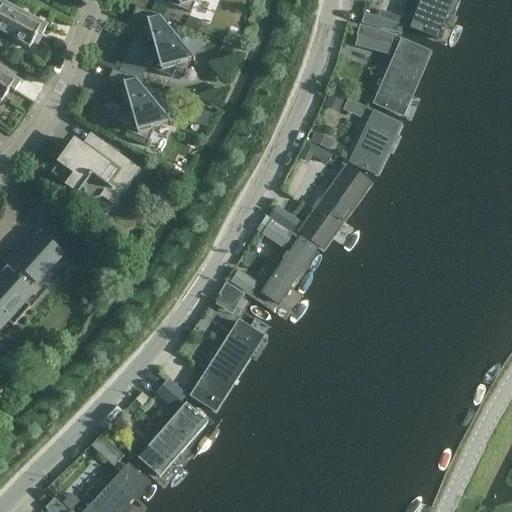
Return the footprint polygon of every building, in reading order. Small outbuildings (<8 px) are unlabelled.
[(7,39),(8,37),(29,49),(38,34),(42,36),(48,26),(0,0),(0,43),(3,43),(3,42),(5,42),(6,40),(7,39)] [(170,0),(168,5),(191,13),(196,1),(198,0),(170,0)] [(417,0),(407,28),(424,35),(425,35),(437,0),(417,0)] [(130,21),(149,29),(156,55),(150,70),(172,78),(177,66),(195,61),(167,26),(169,20),(136,7),(130,21)] [(363,22),(359,34),(395,44),(398,32),(363,22)] [(405,39),(376,103),(396,112),(402,96),(412,101),(433,50),(405,39)] [(122,60),(118,72),(129,77),(134,64),(122,60)] [(0,102),(1,104),(11,89),(15,92),(21,82),(0,68),(0,102)] [(107,84),(125,92),(132,118),(126,133),(149,141),(154,129),(171,124),(143,89),(145,83),(129,77),(118,72),(112,70),(107,84)] [(330,91),(325,102),(340,108),(344,97),(330,91)] [(344,108),(362,116),(367,105),(349,97),(344,108)] [(195,105),(191,115),(200,119),(196,129),(205,132),(213,113),(195,105)] [(365,135),(352,162),(365,169),(391,117),(378,110),(370,125),(367,124),(362,133),(365,135)] [(315,133),(311,142),(329,151),(333,142),(315,133)] [(79,194),(82,189),(83,190),(84,195),(91,200),(99,199),(101,197),(114,207),(140,170),(107,146),(99,157),(90,151),(89,153),(74,142),(51,174),(79,194)] [(350,164),(300,232),(324,249),(374,180),(350,164)] [(273,216),(275,217),(296,232),(304,221),(281,205),(273,216)] [(296,232),(275,217),(264,233),(285,248),(296,232)] [(0,329),(7,321),(13,327),(30,308),(24,303),(31,294),(27,291),(35,282),(37,283),(62,255),(40,235),(15,263),(18,266),(10,275),(7,272),(0,279),(0,329)] [(296,236),(258,290),(275,302),(313,248),(296,236)] [(238,271),(230,283),(243,291),(243,292),(250,297),(259,284),(238,271)] [(226,283),(219,295),(238,306),(245,295),(226,283)] [(240,323),(193,397),(217,412),(264,338),(240,323)] [(171,378),(157,395),(174,409),(188,392),(171,378)] [(185,408),(144,454),(157,466),(198,419),(185,408)] [(107,437),(98,447),(119,467),(129,457),(107,437)] [(128,462),(81,511),(105,511),(141,474),(128,462)] [(72,495),(63,503),(71,511),(80,502),(72,495)] [(69,511),(56,498),(47,508),(51,511),(69,511)]
